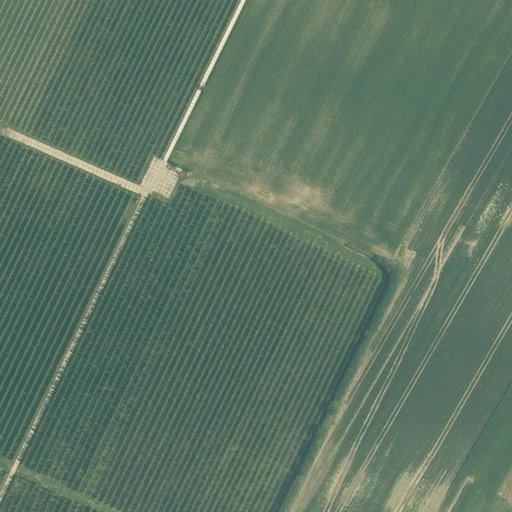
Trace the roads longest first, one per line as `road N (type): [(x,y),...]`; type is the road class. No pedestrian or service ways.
road 1 (track): [(243,0),(0,497)]
road 2 (track): [(145,193),(7,132)]
